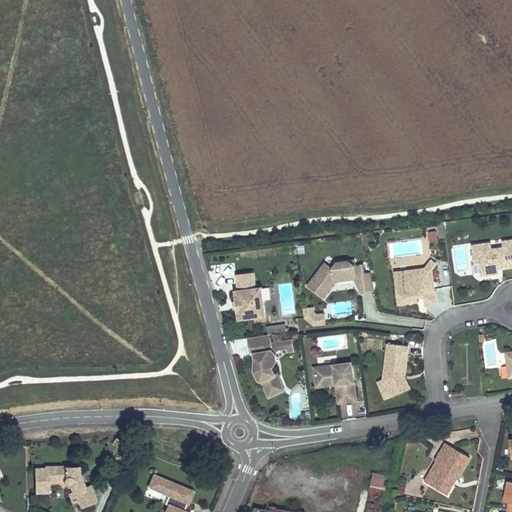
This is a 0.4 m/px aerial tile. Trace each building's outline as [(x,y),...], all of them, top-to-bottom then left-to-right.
[(488,244),(470,246),(472,264),(478,263),(480,276),(495,274),(495,269),(494,266),(498,266),(499,268),(511,266),(511,240),(501,242),(502,248),(489,249),(488,244)] [(323,259),(306,286),(326,298),(338,278),(340,288),(353,286),(355,281),(357,293),(374,290),(371,270),(359,272),(357,262),(349,257),(336,259),(333,265),(323,259)] [(434,304),(429,270),(433,264),(429,261),(423,268),(418,274),(408,275),(402,271),(392,273),(396,304),(415,302),(414,299),(414,296),(421,295),(422,298),(423,306),(434,304)] [(235,309),(236,320),(263,318),(260,288),(254,288),(253,273),(234,275),(236,290),(233,291),(234,302),(235,309)] [(305,326),(326,322),(325,311),(315,312),(314,305),(302,307),(305,326)] [(268,343),(267,335),(245,338),(248,354),(254,353),(255,360),(252,360),(251,371),(256,381),(259,382),(265,398),(282,391),(274,374),(272,375),(269,369),(273,361),(273,356),(269,351),(268,343)] [(284,349),(283,341),(268,343),(269,351),(284,349)] [(405,343),(385,341),(381,377),(389,397),(404,391),(399,377),(399,373),(402,374),(405,343)] [(354,400),(348,361),(310,366),(313,382),(332,380),(333,384),(338,383),(340,401),(354,400)] [(402,374),(399,373),(399,377),(404,391),(408,390),(402,374)] [(381,377),(375,379),(383,399),(389,397),(381,377)] [(348,415),(364,416),(365,402),(349,401),(348,415)] [(445,442),(436,457),(437,458),(430,470),(436,473),(431,481),(448,492),(455,481),(450,478),(452,475),(456,478),(471,454),(454,444),(452,447),(445,442)] [(66,466),(46,467),(46,469),(36,469),(37,493),(48,492),(48,482),(64,482),(64,483),(64,484),(65,485),(66,486),(67,486),(68,487),(69,487),(70,487),(73,494),(76,493),(79,501),(81,508),(96,502),(91,487),(85,489),(80,476),(78,477),(77,474),(79,473),(79,468),(66,468),(66,466)] [(431,481),(436,473),(430,470),(425,478),(431,481)] [(151,488),(158,491),(163,479),(156,476),(151,488)] [(170,506),(167,511),(185,511),(194,492),(163,479),(158,491),(170,496),(167,505),(170,506)] [(381,511),(386,489),(370,486),(364,511),(381,511)] [(73,494),(70,495),(73,503),(79,501),(76,493),(73,494)]
